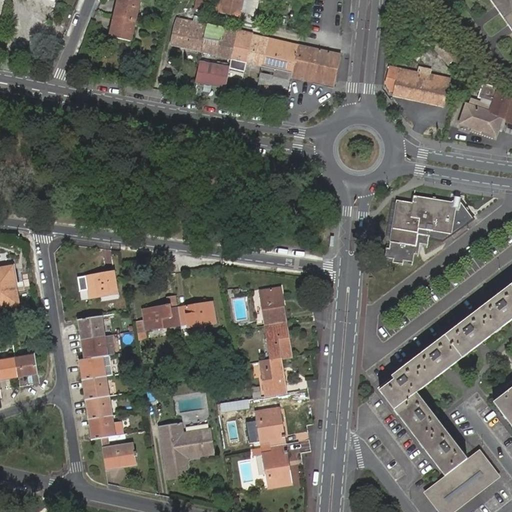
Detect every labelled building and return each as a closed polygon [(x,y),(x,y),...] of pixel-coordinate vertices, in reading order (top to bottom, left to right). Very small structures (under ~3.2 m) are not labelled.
[(54,0),(34,0),(31,8),(18,3),(14,14),(26,19),(24,25),(23,27),(39,33),(41,26),(43,27),(54,0)] [(118,0),(115,15),(136,20),(140,0),(118,0)] [(207,0),(197,0),(196,7),(208,10),(210,1),(207,0)] [(245,0),(215,0),(213,10),(241,17),(242,12),(245,0)] [(252,0),(245,0),(242,12),(250,13),(252,0)] [(511,0),(489,0),(511,32),(511,0)] [(274,13),(272,24),(286,28),(289,16),(274,13)] [(26,19),(14,14),(11,21),(24,25),(26,19)] [(131,40),(136,20),(115,15),(110,36),(131,40)] [(201,52),(207,25),(177,18),(171,45),(201,52)] [(238,32),(207,25),(201,52),(232,59),(238,32)] [(263,66),(269,39),(238,32),(232,59),(263,66)] [(294,73),(300,46),(269,39),(263,66),(259,84),(267,86),(264,95),(279,98),(281,89),(290,91),(293,77),(294,73)] [(335,82),(341,56),(300,46),(294,73),(335,82)] [(148,65),(149,55),(135,53),(134,63),(148,65)] [(230,70),(199,63),(197,76),(196,81),(227,88),(230,70)] [(386,84),(390,89),(395,91),(394,95),(443,106),(449,80),(430,76),(431,70),(419,68),(418,73),(390,67),(386,84)] [(334,86),(335,82),(294,73),(293,77),(334,86)] [(511,96),(499,92),(499,86),(485,82),(480,97),(484,98),(482,102),(472,99),(469,106),(467,105),(464,113),(461,122),(496,134),(501,118),(511,121),(511,96)] [(396,201),(389,240),(415,244),(417,232),(446,237),(447,233),(468,218),(469,213),(464,212),(464,207),(445,204),(442,200),(437,203),(434,199),(430,202),(412,199),(411,203),(396,201)] [(415,244),(390,240),(389,248),(386,247),(384,256),(393,258),(393,262),(403,263),(403,260),(412,261),(413,252),(417,253),(419,242),(427,243),(428,234),(417,232),(415,244)] [(0,305),(17,303),(15,288),(12,267),(0,269),(0,305)] [(96,277),(95,275),(85,276),(89,299),(117,294),(113,271),(105,273),(105,275),(96,277)] [(511,321),(511,284),(376,388),(445,477),(466,460),(416,394),(511,321)] [(269,325),(286,322),(283,305),(278,306),(275,287),(259,290),(264,318),(267,317),(269,325)] [(177,307),(180,326),(187,325),(197,323),(198,325),(216,322),(212,302),(203,303),(204,305),(194,307),(194,304),(177,307)] [(145,331),(180,326),(177,307),(162,309),(162,307),(159,307),(159,309),(150,311),(150,309),(142,310),(145,331)] [(88,339),(105,336),(102,316),(78,320),(80,333),(87,332),(88,339)] [(144,321),(132,323),(133,332),(135,340),(147,339),(145,331),(144,321)] [(289,338),(286,322),(269,325),(270,333),(266,333),(270,360),(281,359),(287,358),(283,338),(289,338)] [(80,333),(81,340),(88,339),(87,332),(80,333)] [(86,359),(105,356),(109,355),(105,336),(88,339),(89,347),(83,348),(84,360),(86,359)] [(287,358),(292,357),(289,338),(283,338),(287,358)] [(81,340),(83,348),(89,347),(88,339),(81,340)] [(35,354),(15,357),(18,375),(38,372),(35,354)] [(89,379),(108,376),(105,356),(86,359),(87,367),(81,369),(83,381),(89,379)] [(0,359),(0,377),(18,375),(15,357),(0,359)] [(270,396),(287,393),(284,377),(280,378),(279,369),(283,368),(281,359),(270,360),(264,361),(266,371),(262,372),(265,390),(269,389),(270,396)] [(92,399),(111,396),(108,376),(89,379),(90,387),(84,388),(86,400),(92,399)] [(511,389),(494,403),(511,425),(511,389)] [(95,419),(114,416),(111,396),(92,399),(93,406),(87,407),(89,420),(95,419)] [(271,447),(286,444),(285,435),(282,436),(280,422),(282,421),(280,409),(255,412),(257,424),(260,441),(260,442),(270,440),(271,447)] [(103,438),(126,435),(123,422),(115,423),(114,416),(95,419),(97,427),(90,428),(92,440),(101,438),(103,438)] [(177,424),(162,427),(170,479),(188,477),(185,458),(184,455),(214,451),(211,430),(179,435),(174,436),(173,432),(178,431),(177,424)] [(253,442),(260,441),(257,424),(251,425),(253,442)] [(288,453),(286,444),(271,447),(272,453),(262,455),(268,488),(293,483),(290,466),(287,466),(285,454),(288,453)] [(103,450),(107,469),(120,467),(120,463),(137,461),(136,456),(138,456),(137,451),(135,452),(134,445),(103,450)] [(478,460),(431,494),(444,511),(445,511),(491,477),(478,460)]
